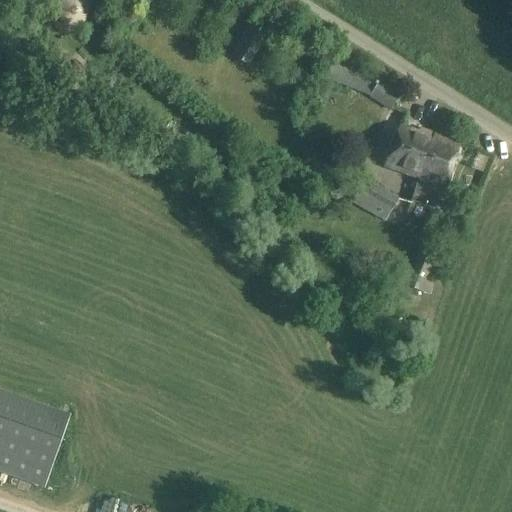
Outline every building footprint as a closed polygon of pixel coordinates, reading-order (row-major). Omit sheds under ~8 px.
[(89,16),(89,13),(89,11),(88,9),(87,7),(86,5),(85,3),(84,2),(82,0),(81,0),(64,0),(62,2),(61,3),(59,5),(58,7),(58,9),(57,11),(57,13),(57,16),(58,18),(58,20),(59,22),(61,23),(62,25),(64,26),(66,28),(68,28),(70,29),(72,29),(74,29),(76,29),(78,28),(80,28),(82,26),(84,25),(85,23),(86,22),(87,20),(88,18),(89,16)] [(251,64),(268,31),(251,22),(234,54),(251,64)] [(322,78),(372,97),(379,84),(372,81),(328,63),(322,78)] [(400,97),(379,84),(372,97),(371,99),(390,111),(400,97)] [(433,135),(420,131),(418,134),(399,128),(385,167),(420,179),(424,165),(425,166),(427,158),(432,159),(433,154),(428,152),(433,135)] [(198,151),(205,139),(197,135),(190,147),(198,151)] [(438,211),(461,144),(433,135),(428,152),(433,154),(432,159),(427,158),(425,166),(424,165),(420,179),(411,203),(438,211)] [(398,199),(365,181),(359,193),(391,211),(398,199)] [(0,391),(0,473),(44,489),(69,416),(0,391)]
